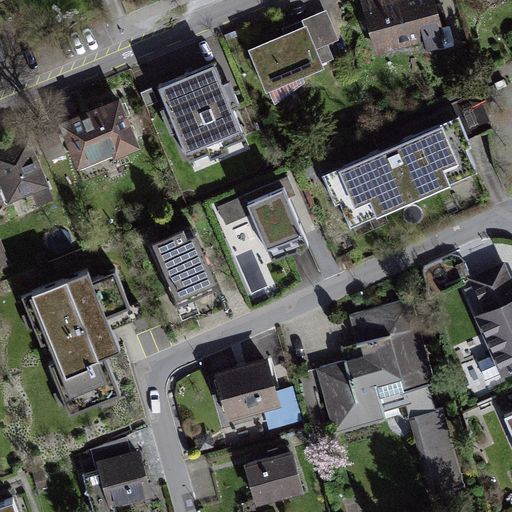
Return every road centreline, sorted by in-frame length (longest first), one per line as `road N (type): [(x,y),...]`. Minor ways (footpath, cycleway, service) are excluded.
road 1 (residential): [(187,511),(154,387),(173,359),(511,217)]
road 2 (residential): [(270,0),(0,108)]
